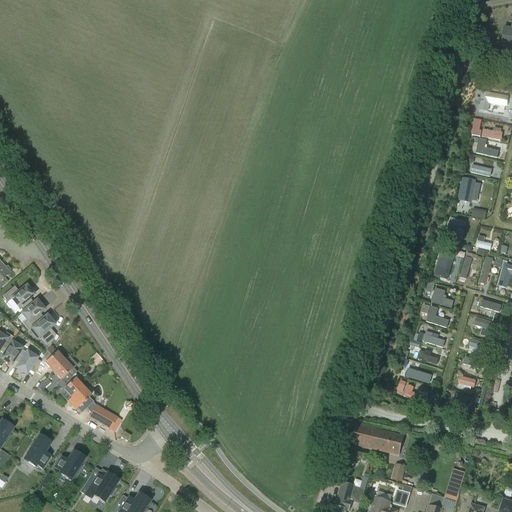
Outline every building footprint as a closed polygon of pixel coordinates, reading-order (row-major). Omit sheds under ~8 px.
[(511,28),(511,30),(504,28),(501,46),(509,47),(509,49),(511,49),(511,28)] [(507,114),(484,110),(488,92),(481,90),(476,116),(505,122),(507,114)] [(476,118),(472,135),(480,137),(483,120),(476,118)] [(502,141),(504,132),(483,129),(482,138),(502,141)] [(499,157),(500,150),(486,148),(487,140),(479,139),(477,155),(499,157)] [(473,165),(471,173),(490,178),(493,170),(473,165)] [(458,200),(472,202),(476,180),(462,177),(458,200)] [(450,217),(446,237),(461,240),(465,220),(450,217)] [(484,242),(485,237),(478,236),(476,248),(491,250),(492,243),(484,242)] [(465,253),(462,278),(468,279),(471,260),(475,260),(476,254),(465,253)] [(435,277),(450,279),(453,257),(439,255),(435,277)] [(478,286),(487,289),(495,259),(486,257),(478,286)] [(0,281),(9,274),(0,263),(0,281)] [(511,270),(511,264),(504,263),(497,290),(506,293),(511,270)] [(21,310),(31,302),(29,299),(33,296),(26,286),(18,293),(14,287),(2,297),(7,303),(11,300),(18,308),(19,308),(21,310)] [(453,307),(454,300),(446,299),(447,290),(435,289),(432,304),(453,307)] [(28,331),(31,329),(43,319),(39,314),(44,311),(36,301),(33,304),(31,302),(21,310),(23,312),(20,314),(26,321),(22,324),(28,331)] [(450,320),(437,316),(439,308),(431,306),(427,322),(448,328),(450,320)] [(46,316),(43,319),(31,329),(38,338),(39,338),(48,348),(55,336),(49,329),(54,326),(46,316)] [(438,339),(439,334),(424,331),(421,342),(445,347),(446,340),(438,339)] [(0,352),(3,355),(11,343),(14,339),(5,333),(2,337),(0,335),(0,352)] [(471,338),(467,348),(478,353),(482,343),(471,338)] [(11,343),(3,355),(0,359),(10,366),(13,361),(18,364),(26,354),(21,350),(21,349),(11,343)] [(421,350),(418,358),(430,361),(432,354),(421,350)] [(51,357),(46,351),(41,361),(44,364),(51,357)] [(26,354),(18,364),(15,369),(25,376),(28,371),(33,374),(40,363),(36,360),(36,359),(26,353),(26,354)] [(52,373),(64,361),(56,353),(44,364),(52,373)] [(97,353),(90,359),(96,366),(103,360),(97,353)] [(466,357),(463,369),(478,373),(481,361),(466,357)] [(64,361),(52,373),(60,381),(68,374),(72,370),(64,361)] [(411,379),(432,385),(434,377),(414,371),(411,379)] [(68,374),(60,381),(56,384),(63,391),(61,394),(60,395),(67,402),(71,399),(71,400),(83,388),(75,379),(74,380),(68,374)] [(460,375),(458,383),(473,389),(476,381),(460,375)] [(42,391),(51,383),(47,379),(38,387),(42,391)] [(83,388),(71,400),(78,407),(80,410),(79,412),(83,416),(91,406),(86,401),(91,396),(83,388)] [(117,419),(96,407),(89,419),(109,431),(117,419)] [(0,448),(4,443),(5,443),(9,437),(8,436),(13,429),(5,423),(1,429),(0,428),(0,448)] [(403,436),(356,425),(351,445),(398,456),(403,436)] [(130,437),(124,433),(120,438),(126,442),(130,437)] [(29,462),(28,463),(27,464),(34,468),(36,466),(41,470),(50,457),(44,453),(49,445),(50,444),(47,442),(39,437),(34,445),(33,444),(29,450),(30,451),(25,459),(25,460),(25,459),(29,462)] [(84,459),(76,454),(73,460),(70,458),(67,462),(61,458),(54,469),(60,473),(59,475),(66,479),(67,477),(71,480),(75,473),(76,474),(80,468),(79,467),(84,459)] [(393,464),(392,481),(404,482),(405,466),(393,464)] [(450,484),(446,499),(456,502),(465,474),(454,471),(450,484)] [(97,475),(93,480),(89,478),(79,493),(84,495),(83,497),(91,502),(93,498),(104,506),(110,497),(111,498),(115,491),(114,490),(119,482),(106,473),(102,479),(97,475)] [(0,486),(3,488),(9,479),(3,475),(0,479),(0,486)] [(346,511),(349,511),(352,502),(360,505),(364,490),(354,487),(342,483),(337,498),(335,507),(334,507),(332,511),(346,511)] [(404,486),(402,492),(409,494),(411,488),(404,486)] [(127,501),(120,511),(121,511),(147,511),(146,511),(152,502),(140,494),(133,505),(127,501)] [(389,504),(376,499),(371,511),(393,511),(387,510),(389,504)] [(441,511),(452,511),(456,502),(446,499),(442,511),(441,511)] [(511,511),(511,501),(504,499),(499,511),(511,511)] [(484,511),(485,508),(472,503),(468,511),(484,511)]
